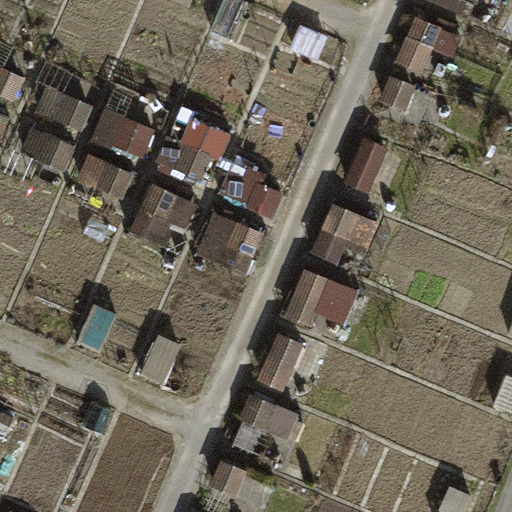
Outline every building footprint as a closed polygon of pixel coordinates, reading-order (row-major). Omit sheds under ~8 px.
[(25,0),(0,0),(0,12),(17,19),(25,0)] [(281,32),(255,21),(248,38),(273,49),(281,32)] [(435,36),(413,26),(396,64),(418,74),(435,36)] [(198,47),(172,36),(162,60),(187,71),(198,47)] [(88,49),(62,37),(55,50),(82,62),(88,49)] [(25,86),(0,74),(0,102),(15,109),(25,86)] [(414,97),(386,85),(378,102),(406,115),(414,97)] [(95,126),(115,134),(109,147),(135,159),(145,136),(122,126),(133,102),(110,92),(95,126)] [(87,116),(42,96),(34,114),(80,134),(87,116)] [(287,116),(258,103),(252,115),(282,128),(287,116)] [(76,154),(30,133),(21,155),(66,175),(76,154)] [(207,160),(165,141),(156,162),(198,181),(207,160)] [(385,156),(359,145),(342,183),(368,195),(385,156)] [(128,176),(88,159),(78,182),(118,200),(128,176)] [(281,202),(229,179),(220,197),(272,220),(281,202)] [(190,207),(149,189),(140,211),(181,229),(190,207)] [(374,230),(332,212),(320,239),(362,257),(374,230)] [(259,238),(207,215),(196,240),(247,263),(259,238)] [(28,263),(8,254),(0,271),(0,316),(4,318),(28,263)] [(356,291),(302,267),(279,318),(308,331),(314,317),(339,328),(356,291)] [(452,286),(417,270),(404,298),(440,314),(452,286)] [(147,328),(108,311),(98,335),(138,351),(147,328)] [(195,352),(160,336),(151,356),(187,371),(195,352)] [(305,355),(277,343),(260,382),(288,394),(305,355)] [(511,381),(511,361),(484,349),(475,368),(511,384),(511,381)] [(295,419),(247,398),(237,422),(284,443),(295,419)] [(243,479),(219,468),(207,494),(232,505),(243,479)] [(465,511),(473,496),(448,485),(435,511),(465,511)]
